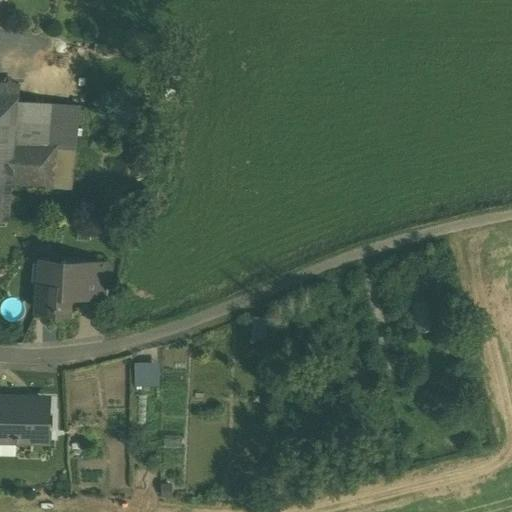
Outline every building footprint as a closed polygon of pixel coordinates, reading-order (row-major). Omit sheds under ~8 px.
[(19,86),(0,84),(0,88),(0,99),(17,101),(19,86)] [(0,99),(0,221),(7,222),(10,183),(14,141),(17,101),(0,99)] [(78,108),(17,101),(14,141),(57,146),(57,150),(74,152),(78,108)] [(57,146),(14,141),(10,183),(53,188),(57,150),(57,146)] [(74,152),(57,150),(53,188),(70,190),(74,152)] [(41,257),(39,283),(48,283),(50,264),(58,265),(64,259),(41,257)] [(64,259),(58,265),(50,264),(48,283),(39,283),(37,311),(57,312),(61,317),(66,313),(68,313),(70,296),(80,297),(82,266),(80,266),(81,261),(64,259)] [(104,262),(81,261),(80,266),(82,266),(80,297),(102,298),(104,262)] [(418,332),(435,329),(430,298),(413,301),(418,332)] [(256,336),(265,336),(265,315),(255,315),(256,336)] [(137,360),(138,384),(162,384),(161,360),(137,360)] [(1,397),(0,396),(0,439),(48,441),(49,403),(26,402),(26,398),(1,397)] [(235,476),(224,476),(223,498),(235,498),(235,476)]
